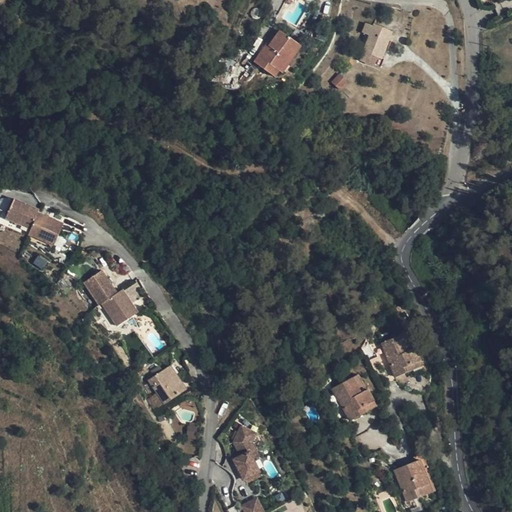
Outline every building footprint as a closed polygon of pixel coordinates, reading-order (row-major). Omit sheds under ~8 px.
[(372,55),(380,58),(387,39),(391,41),(392,36),(389,35),(390,31),(374,25),(372,27),(364,25),(361,31),(369,34),(361,57),(369,61),(372,55)] [(254,62),(274,76),(278,70),(281,72),(301,45),(280,30),(273,40),(276,43),(272,49),(270,47),(261,58),(258,56),(254,62)] [(267,45),(258,56),(261,58),(270,47),(272,49),(276,43),(273,40),(269,46),(267,45)] [(383,59),(380,58),(372,55),(369,61),(361,57),(360,60),(380,67),(383,59)] [(339,74),(331,83),(339,90),(347,81),(339,74)] [(1,212),(26,223),(34,206),(35,204),(9,192),(1,212)] [(49,239),(59,217),(34,206),(26,223),(24,228),(49,239)] [(98,264),(80,276),(95,300),(98,298),(114,288),(98,264)] [(113,321),(134,307),(119,284),(114,288),(98,298),(113,321)] [(409,332),(403,334),(410,350),(416,348),(409,332)] [(410,350),(403,334),(382,343),(396,377),(423,366),(417,348),(416,348),(410,350)] [(162,398),(183,384),(167,360),(146,375),(162,398)] [(358,374),(352,377),(361,392),(366,389),(358,374)] [(367,389),(366,389),(361,392),(352,377),(333,388),(350,420),(376,405),(367,389)] [(244,480),(258,472),(252,461),(250,457),(253,449),(249,443),(253,434),(239,427),(232,443),(239,458),(232,461),(244,480)] [(415,456),(417,461),(422,459),(431,483),(435,481),(424,453),(415,456)] [(430,483),(431,483),(422,459),(417,461),(396,470),(408,501),(433,492),(430,483)] [(261,476),(258,472),(244,480),(247,484),(261,476)] [(257,496),(242,504),(246,511),(263,511),(265,511),(257,496)]
